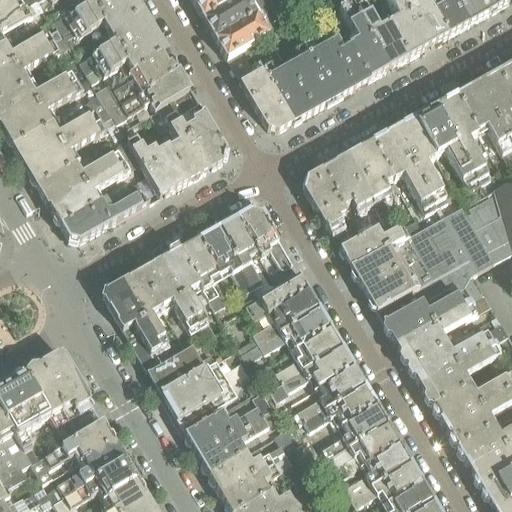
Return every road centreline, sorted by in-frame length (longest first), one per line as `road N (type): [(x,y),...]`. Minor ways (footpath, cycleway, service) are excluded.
road 1 (residential): [(261,176),(461,511)]
road 2 (residential): [(511,38),(261,176)]
road 3 (residential): [(58,291),(261,176)]
road 4 (residential): [(77,323),(188,511)]
road 5 (residential): [(156,0),(261,176)]
